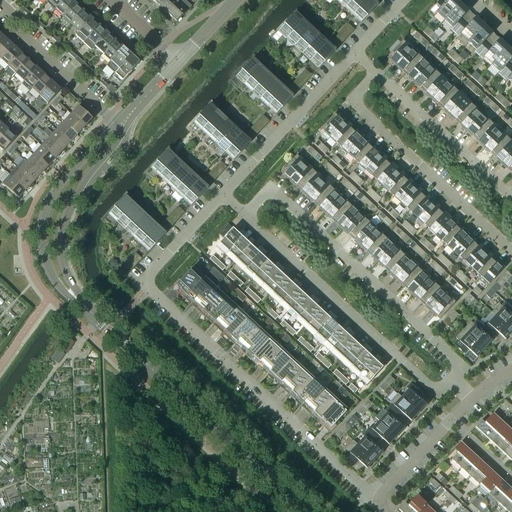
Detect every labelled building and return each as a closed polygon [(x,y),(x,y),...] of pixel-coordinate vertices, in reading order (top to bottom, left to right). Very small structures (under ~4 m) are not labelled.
[(55,10),(63,0),(49,0),(47,3),(55,10)] [(63,17),(77,2),(75,0),(73,0),(73,1),(71,0),(63,0),(55,10),(63,17)] [(168,16),(182,0),(167,0),(160,8),(163,11),(168,16)] [(177,23),(191,7),(183,0),(182,0),(168,16),(173,20),(177,23)] [(344,8),(352,0),(337,0),(337,1),(344,8)] [(352,16),(367,0),(352,0),(344,8),(352,16)] [(367,17),(377,6),(378,5),(372,0),(367,0),(352,16),(361,24),(367,17)] [(444,21),(459,5),(453,0),(452,0),(452,1),(451,0),(448,0),(445,3),(442,0),(440,0),(439,1),(430,12),(434,16),(436,14),(444,21)] [(70,25),(83,11),(78,6),(80,4),(77,2),(63,17),(64,19),(61,22),(66,27),(69,24),(70,25)] [(454,34),(466,22),(462,18),(466,14),(464,12),(465,10),(459,5),(444,21),(451,28),(450,30),(454,34)] [(79,32),(93,17),(90,14),(89,16),(83,11),(70,25),(79,32)] [(286,39),(303,21),(295,13),(283,25),(284,25),(281,28),(278,32),(286,39)] [(83,43),(99,26),(94,21),(96,19),(93,17),(79,32),(75,36),(83,43)] [(294,47),(311,28),(303,21),(286,39),(294,47)] [(464,47),(483,27),(477,21),(476,23),(473,21),(469,25),(466,22),(454,34),(458,38),(456,39),(464,47)] [(351,33),(354,30),(347,24),(345,27),(351,33)] [(94,47),(109,31),(106,29),(105,31),(99,26),(83,43),(91,51),(94,47)] [(348,37),(351,33),(345,27),(342,30),(348,37)] [(489,44),(486,40),(490,36),(487,34),(489,32),(483,27),(464,47),(465,47),(468,44),(475,50),(473,52),(477,56),(489,44)] [(302,54),(319,36),(311,28),(294,47),(302,54)] [(433,33),(427,28),(423,33),(428,38),(433,33)] [(346,40),(348,37),(342,30),(339,33),(346,40)] [(102,54),(115,40),(110,35),(112,34),(109,31),(94,47),(102,54)] [(343,43),(346,40),(339,33),(336,37),(343,43)] [(422,38),(416,33),(412,37),(418,42),(422,38)] [(438,38),(433,33),(428,38),(434,43),(438,38)] [(310,62),(327,43),(319,36),(302,54),(310,62)] [(340,46),(343,43),(336,37),(333,40),(340,46)] [(0,59),(13,46),(5,38),(0,43),(0,59)] [(428,43),(422,38),(418,42),(424,48),(428,43)] [(110,62),(125,46),(122,44),(121,45),(115,40),(102,54),(110,62)] [(395,67),(411,50),(413,47),(408,43),(406,45),(402,41),(388,57),(391,59),(390,60),(391,61),(390,62),(395,67)] [(324,63),(335,52),(336,51),(327,43),(310,62),(318,69),(324,63)] [(489,67),(507,49),(501,43),(499,45),(497,43),(493,47),(489,44),(477,56),(482,60),(484,58),(491,65),(489,67)] [(0,59),(8,67),(21,53),(13,46),(0,59)] [(115,73),(118,69),(131,55),(126,50),(127,48),(125,46),(110,62),(107,65),(115,73)] [(440,55),(434,49),(430,53),(436,59),(440,55)] [(511,66),(511,64),(509,62),(511,59),(511,56),(511,54),(511,53),(507,49),(489,67),(498,75),(500,73),(503,76),(511,66)] [(406,73),(420,58),(411,50),(395,67),(401,72),(402,71),(402,72),(403,71),(406,73)] [(456,55),(451,50),(446,55),(452,60),(456,55)] [(16,74),(29,60),(21,53),(8,67),(16,74)] [(123,80),(141,61),(138,58),(136,60),(131,55),(118,69),(119,70),(115,73),(123,80)] [(445,60),(440,55),(436,59),(441,64),(445,60)] [(457,65),(462,60),(456,55),(452,60),(457,65)] [(413,83),(429,66),(420,58),(406,73),(409,75),(408,77),(407,78),(413,83)] [(244,85),(261,67),(253,59),(241,70),(242,71),(235,78),(244,85)] [(24,82),(36,68),(29,60),(16,74),(24,82)] [(424,89),(438,74),(429,66),(413,83),(418,89),(419,88),(420,88),(421,87),(424,89)] [(457,71),(451,66),(447,70),(453,75),(457,71)] [(511,91),(511,66),(503,76),(507,80),(505,82),(511,88),(511,90),(511,91)] [(252,93),(269,74),(261,67),(244,85),(252,93)] [(32,89),(44,75),(36,68),(24,82),(21,85),(29,92),(32,89)] [(309,79),(312,76),(305,70),(302,73),(309,79)] [(463,76),(457,71),(453,75),(459,80),(463,76)] [(481,78),(474,72),(470,77),(476,83),(481,78)] [(306,82),(309,79),(302,73),(299,76),(306,82)] [(259,100),(277,81),(269,74),(252,93),(259,100)] [(430,100),(447,82),(438,74),(424,89),(426,92),(425,93),(426,94),(425,95),(430,100)] [(40,96),(52,83),(44,75),(32,89),(40,96)] [(303,86),(306,82),(299,76),(296,79),(303,86)] [(481,87),(486,82),(481,78),(476,83),(481,87)] [(300,89),(303,86),(296,79),(293,82),(300,89)] [(267,107),(285,89),(277,81),(259,100),(267,107)] [(297,92),(300,89),(293,82),(290,86),(297,92)] [(441,106),(455,90),(447,82),(430,100),(436,105),(437,104),(437,105),(439,103),(441,106)] [(475,87),(469,82),(465,86),(471,92),(475,87)] [(48,104),(61,90),(52,83),(40,96),(48,104)] [(480,92),(475,87),(471,92),(476,97),(480,92)] [(282,109),(292,98),(293,97),(285,89),(267,107),(275,115),(282,109)] [(461,91),(459,93),(455,90),(441,106),(444,108),(443,109),(443,110),(443,111),(448,116),(466,96),(461,91)] [(504,99),(498,94),(494,99),(500,104),(504,99)] [(492,104),(486,98),(482,103),(488,108),(492,104)] [(459,122),(473,107),(464,99),(448,116),(454,121),(454,120),(455,121),(456,120),(459,122)] [(509,104),(504,99),(500,104),(505,109),(509,104)] [(498,109),(492,104),(488,108),(494,113),(498,109)] [(201,131),(218,112),(210,105),(199,116),(199,117),(196,120),(193,123),(201,131)] [(92,119),(78,107),(71,115),(84,128),(92,119)] [(466,132),(482,115),(473,107),(459,122),(461,125),(460,126),(461,126),(460,127),(466,132)] [(209,138),(226,120),(218,112),(201,131),(209,138)] [(84,128),(71,115),(63,123),(77,136),(84,128)] [(327,140),(329,138),(345,121),(340,116),(339,117),(338,116),(337,117),(334,115),(320,130),(324,133),(322,136),(327,140)] [(476,138),(490,123),(482,115),(466,132),(471,138),(472,137),(473,137),(474,136),(476,138)] [(510,120),(504,115),(500,119),(506,124),(510,120)] [(266,125),(269,122),(262,116),(259,119),(266,125)] [(263,128),(266,125),(259,119),(257,122),(263,128)] [(217,146),(234,127),(226,120),(209,138),(217,146)] [(338,147),(352,131),(350,129),(351,128),(350,127),(351,126),(345,121),(329,138),(338,147)] [(260,131),(263,128),(257,122),(254,125),(260,131)] [(0,139),(8,130),(0,123),(0,139)] [(77,136),(63,123),(56,131),(70,143),(77,136)] [(496,124),(494,126),(490,123),(476,138),(479,141),(478,142),(479,143),(478,144),(483,149),(499,131),(501,129),(496,124)] [(258,135),(260,131),(254,125),(251,128),(258,135)] [(225,153),(242,134),(234,127),(217,146),(225,153)] [(255,138),(258,135),(251,128),(248,131),(255,138)] [(56,131),(52,135),(47,129),(43,133),(49,139),(62,151),(70,143),(56,131)] [(0,148),(3,152),(16,138),(8,130),(0,139),(0,148)] [(347,155),(363,137),(357,132),(357,133),(356,132),(355,134),(352,131),(338,147),(347,155)] [(494,155),(508,139),(499,131),(483,149),(489,154),(490,153),(490,154),(491,152),(494,155)] [(239,154),(250,143),(251,142),(242,134),(225,153),(233,161),(239,154)] [(356,163),(370,148),(367,145),(368,144),(368,143),(369,142),(363,137),(347,155),(356,163)] [(62,151),(49,139),(41,147),(55,159),(62,151)] [(501,165),(511,152),(511,142),(508,139),(494,155),(497,157),(495,158),(496,159),(495,160),(501,165)] [(323,145),(317,140),(313,144),(319,150),(323,145)] [(328,151),(323,145),(319,150),(324,155),(328,151)] [(55,159),(41,147),(34,154),(48,167),(55,159)] [(316,153),(310,148),(306,152),(312,157),(316,153)] [(364,171),(381,153),(375,148),(374,149),(372,150),(370,148),(356,163),(359,166),(357,168),(362,173),(364,171)] [(159,177),(176,158),(168,151),(156,162),(156,163),(150,169),(159,177)] [(511,171),(511,170),(511,152),(501,165),(506,170),(507,169),(508,170),(509,169),(511,171)] [(321,158),(316,153),(312,157),(317,162),(321,158)] [(373,179),(387,164),(385,161),(386,160),(385,159),(386,159),(381,153),(364,171),(373,179)] [(48,167),(34,154),(27,162),(40,175),(48,167)] [(289,182),(305,164),(296,156),(282,171),(285,174),(284,175),(284,176),(283,176),(289,182)] [(340,162),(335,156),(331,161),(336,166),(340,162)] [(167,184),(184,166),(176,158),(159,177),(167,184)] [(40,175),(27,162),(24,160),(16,168),(33,183),(40,175)] [(224,171),(227,168),(220,161),(217,165),(224,171)] [(346,167),(340,162),(336,166),(342,171),(346,167)] [(300,188),(314,172),(305,164),(289,182),(294,187),(295,186),(296,186),(297,185),(300,188)] [(333,169),(328,164),(324,168),(329,173),(333,169)] [(382,187),(398,170),(393,165),(392,166),(391,165),(390,166),(387,164),(373,179),(382,187)] [(221,174),(224,171),(217,165),(214,168),(221,174)] [(174,192),(192,173),(184,166),(167,184),(174,192)] [(33,183),(16,168),(9,176),(26,191),(33,183)] [(218,177),(221,174),(214,168),(211,171),(218,177)] [(333,169),(329,173),(335,179),(339,174),(333,169)] [(391,196),(405,180),(402,178),(403,176),(404,175),(398,170),(382,187),(391,196)] [(215,180),(218,177),(211,171),(208,174),(215,180)] [(307,198),(323,181),(314,172),(300,188),(302,190),(301,191),(302,192),(301,193),(307,198)] [(182,199),(200,180),(192,173),(174,192),(182,199)] [(358,178),(352,173),(348,177),(354,182),(358,178)] [(212,183),(215,180),(208,174),(205,177),(212,183)] [(18,199),(26,191),(9,176),(1,184),(18,199)] [(364,183),(358,178),(354,182),(360,188),(364,183)] [(197,200),(207,189),(208,188),(200,180),(182,199),(191,207),(197,200)] [(351,185),(345,180),(341,185),(347,190),(351,185)] [(400,204),(416,186),(410,181),(409,182),(409,181),(408,183),(405,180),(391,196),(400,204)] [(317,204),(332,189),(323,181),(307,198),(312,203),(313,202),(314,203),(315,201),(317,204)] [(357,191),(351,185),(347,190),(353,195),(357,191)] [(408,212),(423,196),(420,194),(421,193),(420,192),(421,191),(416,186),(400,204),(408,212)] [(324,214),(340,197),(332,189),(317,204),(320,206),(319,208),(320,208),(319,209),(324,214)] [(371,199),(375,194),(370,189),(366,193),(371,199)] [(381,200),(375,194),(371,199),(377,204),(381,200)] [(116,223),(133,204),(125,196),(113,208),(114,208),(111,211),(108,215),(116,223)] [(417,220),(433,202),(428,197),(427,198),(426,198),(425,199),(423,196),(408,212),(417,220)] [(335,220),(349,205),(340,197),(324,214),(330,219),(331,218),(331,219),(332,218),(335,220)] [(368,202),(363,197),(359,201),(364,206),(368,202)] [(374,207),(368,202),(364,206),(370,211),(374,207)] [(426,228),(440,213),(438,210),(439,209),(438,208),(439,208),(433,202),(417,220),(415,222),(421,227),(423,225),(426,228)] [(124,230),(141,211),(133,204),(116,223),(124,230)] [(342,231),(358,213),(349,205),(335,220),(338,223),(336,224),(337,225),(336,225),(342,231)] [(393,211),(387,205),(383,210),(389,215),(393,211)] [(181,217),(184,214),(177,207),(175,210),(181,217)] [(178,220),(181,217),(175,210),(172,214),(178,220)] [(132,237),(149,219),(141,211),(124,230),(132,237)] [(399,216),(393,211),(389,215),(395,220),(399,216)] [(353,237),(367,221),(358,213),(342,231),(347,236),(348,235),(349,235),(350,234),(353,237)] [(386,218),(381,213),(377,217),(382,222),(386,218)] [(435,236),(451,219),(445,214),(445,215),(444,214),(443,215),(440,213),(426,228),(435,236)] [(176,223),(178,220),(172,214),(169,217),(176,223)] [(173,226),(176,223),(169,217),(166,220),(173,226)] [(392,223),(386,218),(382,222),(388,228),(392,223)] [(140,245),(157,226),(149,219),(132,237),(140,245)] [(444,244),(458,229),(455,227),(456,225),(456,224),(451,219),(435,236),(444,244)] [(170,229),(173,226),(166,220),(163,223),(170,229)] [(359,247),(375,229),(367,221),(353,237),(355,239),(354,240),(355,241),(354,242),(359,247)] [(411,227),(405,222),(401,226),(407,231),(411,227)] [(225,255),(245,234),(242,230),(238,234),(232,229),(228,225),(219,235),(223,239),(216,247),(225,255)] [(154,246),(165,235),(166,234),(157,226),(140,245),(148,252),(154,246)] [(416,232),(411,227),(407,231),(412,236),(416,232)] [(370,253),(384,238),(375,229),(359,247),(365,252),(366,251),(366,252),(368,250),(370,253)] [(404,234),(398,229),(394,233),(400,239),(404,234)] [(452,253),(468,235),(463,230),(462,231),(462,230),(460,232),(458,229),(444,244),(452,253)] [(234,263),(250,246),(254,242),(251,238),(247,243),(242,238),(246,234),(245,234),(225,255),(234,263)] [(409,240),(404,234),(400,239),(405,244),(409,240)] [(461,261),(475,245),(473,243),(474,242),(473,241),(474,240),(468,235),(452,253),(461,261)] [(377,263),(393,246),(384,238),(370,253),(373,255),(372,257),(371,258),(377,263)] [(428,243),(423,238),(419,242),(424,247),(428,243)] [(434,249),(428,243),(424,247),(430,253),(434,249)] [(388,269),(402,254),(399,251),(401,249),(395,244),(393,246),(377,263),(382,268),(383,267),(384,268),(385,267),(388,269)] [(421,251),(416,245),(412,250),(417,255),(421,251)] [(470,269),(486,251),(481,246),(480,247),(479,247),(478,248),(475,245),(461,261),(470,269)] [(243,272),(263,250),(259,247),(255,251),(250,246),(234,263),(243,272)] [(252,280),(268,262),(263,257),(267,253),(263,250),(243,272),(252,280)] [(427,256),(421,251),(417,255),(423,260),(427,256)] [(479,277),(493,262),(490,259),(491,258),(491,257),(492,257),(486,251),(470,269),(479,277)] [(139,263),(142,259),(135,253),(132,256),(139,263)] [(395,279),(411,262),(402,254),(388,269),(390,272),(389,273),(390,273),(389,274),(395,279)] [(446,260),(440,254),(436,259),(442,264),(446,260)] [(136,266),(139,263),(132,256),(129,259),(136,266)] [(219,262),(212,256),(209,260),(215,266),(219,262)] [(133,269),(136,266),(129,259),(126,262),(133,269)] [(452,265),(446,260),(442,264),(448,269),(452,265)] [(131,272),(133,269),(126,262),(123,266),(131,272)] [(225,268),(219,262),(215,266),(222,272),(225,268)] [(260,288),(280,266),(277,263),(273,267),(268,262),(252,280),(260,288)] [(405,285),(419,270),(411,262),(395,279),(400,285),(401,284),(402,284),(403,283),(405,285)] [(439,267),(433,262),(429,266),(435,271),(439,267)] [(488,285),(504,268),(498,263),(497,264),(497,263),(496,264),(493,262),(479,277),(488,285)] [(269,296),(285,279),(280,274),(284,269),(280,266),(260,288),(269,296)] [(445,272),(439,267),(435,271),(441,277),(445,272)] [(187,297),(203,280),(191,269),(174,288),(179,293),(181,291),(187,297)] [(123,279),(126,276),(120,270),(117,273),(123,279)] [(412,296),(428,278),(419,270),(405,285),(408,288),(407,289),(408,290),(407,291),(412,296)] [(463,276),(458,271),(454,275),(459,280),(463,276)] [(506,282),(511,276),(506,272),(501,278),(506,282)] [(236,278),(230,273),(226,276),(233,282),(236,278)] [(465,285),(469,281),(463,276),(459,280),(465,285)] [(243,284),(236,278),(233,282),(239,288),(243,284)] [(423,302),(437,287),(428,278),(412,296),(418,301),(418,300),(419,301),(420,299),(423,302)] [(457,283),(451,278),(447,282),(453,288),(457,283)] [(501,288),(506,282),(501,278),(496,283),(501,288)] [(278,304),(298,282),(295,279),(291,283),(285,279),(269,296),(278,304)] [(196,309),(214,290),(203,280),(187,297),(193,302),(191,304),(196,309)] [(287,312),(303,295),(298,290),(302,286),(298,282),(278,304),(287,312)] [(462,289),(457,283),(453,288),(458,293),(462,289)] [(430,312),(446,295),(437,287),(423,302),(426,304),(424,306),(425,306),(424,307),(430,312)] [(481,292),(476,287),(472,291),(477,297),(481,292)] [(254,295),(247,289),(244,292),(250,298),(254,295)] [(489,299),(494,293),(490,289),(485,295),(489,299)] [(209,317),(225,300),(214,290),(196,309),(201,314),(203,311),(209,317)] [(260,301),(254,295),(250,298),(257,304),(260,301)] [(295,321),(316,299),(312,295),(308,300),(303,295),(287,312),(295,321)] [(441,318),(455,303),(446,295),(430,312),(435,317),(436,316),(437,317),(438,316),(441,318)] [(475,300),(469,295),(464,299),(470,305),(475,300)] [(304,329),(321,311),(315,306),(319,302),(316,299),(295,321),(304,329)] [(218,329),(236,310),(225,300),(209,317),(215,322),(213,324),(218,329)] [(511,309),(505,303),(501,307),(500,305),(492,314),(495,317),(511,332),(511,331),(511,309)] [(271,311),(265,305),(262,309),(268,315),(271,311)] [(231,337),(247,320),(236,310),(218,329),(223,334),(225,332),(231,337)] [(278,317),(271,311),(268,315),(275,321),(278,317)] [(313,337),(333,315),(330,312),(326,316),(321,311),(304,329),(313,337)] [(453,321),(458,316),(453,311),(448,317),(453,321)] [(322,345),(338,328),(333,323),(337,318),(333,315),(313,337),(322,345)] [(453,321),(448,317),(443,322),(448,327),(453,321)] [(511,332),(495,317),(489,324),(487,322),(483,326),(495,338),(498,335),(503,339),(505,336),(506,338),(511,332)] [(240,349),(258,330),(247,320),(231,337),(237,343),(235,345),(240,349)] [(487,342),(493,336),(495,338),(483,326),(477,320),(473,324),(471,323),(463,331),(483,349),(489,344),(487,342)] [(289,327),(283,321),(279,325),(286,331),(289,327)] [(296,333),(289,327),(286,331),(292,337),(296,333)] [(331,353),(351,331),(347,328),(343,332),(338,328),(322,345),(331,353)] [(253,358),(269,341),(258,330),(240,349),(245,354),(247,352),(253,358)] [(340,361),(356,344),(351,339),(355,335),(351,331),(331,353),(340,361)] [(483,349),(463,331),(456,339),(457,341),(454,345),(464,354),(466,356),(470,352),(474,356),(476,354),(478,355),(483,349)] [(307,344),(300,338),(297,341),(303,347),(307,344)] [(262,370),(280,351),(269,341),(253,358),(259,363),(257,365),(262,370)] [(313,350),(307,344),(303,347),(310,353),(313,350)] [(348,370),(369,348),(365,344),(361,349),(356,344),(340,361),(348,370)] [(357,378),(373,360),(368,355),(372,351),(369,348),(348,370),(357,378)] [(275,378),(291,361),(280,351),(262,370),(267,375),(269,373),(275,378)] [(324,360),(318,354),(314,358),(321,364),(324,360)] [(366,386),(382,368),(377,363),(381,359),(377,356),(373,360),(357,378),(366,386)] [(331,366),(324,360),(321,364),(327,370),(331,366)] [(284,390),(302,371),(291,361),(275,378),(281,383),(279,385),(284,390)] [(342,376),(335,370),(332,374),(338,380),(342,376)] [(297,398),(313,381),(302,371),(284,390),(289,395),(291,393),(297,398)] [(348,382),(342,376),(338,380),(345,386),(348,382)] [(389,387),(394,381),(389,377),(384,382),(389,387)] [(306,411),(324,392),(313,381),(297,398),(303,404),(301,406),(306,411)] [(389,387),(384,382),(379,388),(384,392),(389,387)] [(419,400),(423,396),(421,394),(411,384),(406,389),(408,391),(401,398),(398,395),(417,413),(423,407),(421,406),(424,404),(419,400)] [(354,394),(357,391),(351,385),(347,388),(354,394)] [(319,419),(335,402),(324,392),(306,411),(311,416),(313,413),(319,419)] [(417,413),(398,395),(390,403),(392,405),(388,408),(401,420),(404,416),(408,420),(411,418),(412,419),(417,413)] [(367,411),(372,405),(367,400),(362,406),(367,411)] [(328,431),(346,412),(335,402),(319,419),(325,424),(323,426),(328,431)] [(362,416),(367,411),(362,406),(357,412),(362,416)] [(397,423),(401,420),(388,408),(385,412),(383,410),(376,419),(395,437),(401,431),(399,430),(402,427),(397,423)] [(487,440),(502,423),(493,415),(484,424),(481,421),(475,428),(487,440)] [(395,437),(376,419),(375,419),(379,422),(372,430),(370,428),(366,432),(379,444),(382,440),(386,444),(389,442),(390,443),(395,437)] [(497,448),(511,432),(502,423),(487,440),(497,448)] [(345,434),(350,429),(345,424),(340,430),(345,434)] [(340,440),(345,434),(340,430),(335,435),(340,440)] [(375,447),(379,444),(366,432),(362,436),(364,438),(357,446),(354,442),(373,461),(379,455),(377,454),(380,451),(375,447)] [(506,457),(511,450),(511,432),(497,448),(506,457)] [(373,461),(354,442),(346,451),(347,452),(344,456),(354,466),(356,468),(360,464),(364,468),(366,465),(368,467),(373,461)] [(460,469),(475,453),(470,448),(468,450),(460,444),(455,450),(458,453),(451,460),(460,469)] [(470,478),(482,464),(479,461),(481,458),(475,453),(460,469),(470,478)] [(479,486),(494,470),(488,465),(486,468),(482,464),(470,478),(479,486)] [(488,495),(501,481),(497,478),(499,475),(494,470),(479,486),(488,495)] [(444,479),(438,474),(435,478),(440,483),(444,479)] [(439,486),(433,480),(429,484),(435,489),(439,486)] [(497,503),(511,487),(507,482),(505,485),(501,481),(488,495),(497,503)] [(457,492),(452,487),(448,491),(453,495),(457,492)] [(506,511),(511,506),(511,487),(497,503),(506,511)] [(451,497),(446,492),(442,496),(448,501),(451,497)] [(462,496),(457,492),(453,495),(458,500),(462,496)] [(399,511),(420,511),(426,506),(416,497),(408,507),(405,504),(398,511),(399,511)] [(457,503),(451,497),(448,501),(454,506),(457,503)]
